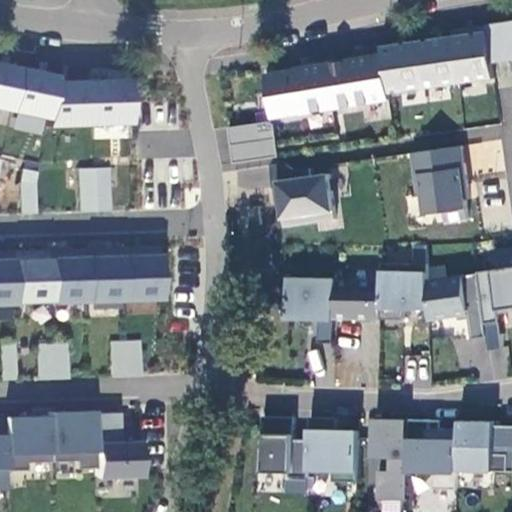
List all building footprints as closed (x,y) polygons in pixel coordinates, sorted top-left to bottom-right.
[(511,57),(511,19),(493,22),(494,29),(497,59),(511,57)] [(497,59),(494,29),(458,34),(464,80),(499,75),(497,59)] [(464,80),(458,34),(423,39),(430,84),(464,80)] [(430,84),(423,39),(388,43),(390,52),(396,89),(430,84)] [(396,89),(390,52),(302,66),(303,69),(275,74),(281,112),(308,108),(309,110),(397,97),(396,89)] [(0,106),(12,109),(21,66),(0,61),(0,106)] [(57,79),(58,73),(21,66),(12,109),(49,117),(57,79)] [(131,121),(130,77),(92,78),(94,122),(131,121)] [(94,122),(92,78),(57,79),(49,117),(48,124),(94,122)] [(284,153),(280,123),(276,119),(234,125),(239,160),(284,153)] [(473,185),(467,143),(416,150),(421,192),(427,191),(429,212),(450,209),(451,219),(472,216),(469,186),(473,185)] [(315,165),(299,167),(290,161),(277,163),(279,184),(286,183),(291,222),(341,216),(335,173),(316,175),(315,165)] [(78,212),(110,212),(111,168),(79,167),(78,212)] [(20,170),(21,214),(38,213),(36,169),(20,170)] [(481,229),(500,231),(503,199),(484,198),(481,229)] [(267,221),(264,203),(253,205),(256,223),(267,221)] [(161,296),(159,245),(123,246),(124,297),(161,296)] [(124,297),(123,246),(86,247),(88,298),(124,297)] [(88,298),(86,247),(50,249),(51,300),(88,298)] [(51,300),(50,249),(13,250),(15,301),(51,300)] [(0,301),(15,301),(13,250),(0,250),(0,301)] [(384,263),(384,281),(383,319),(408,319),(408,307),(431,308),(430,281),(429,264),(384,263)] [(511,266),(479,272),(480,273),(487,323),(502,321),(500,309),(511,307),(511,266)] [(480,273),(430,281),(431,308),(432,320),(470,313),(474,338),(489,336),(487,323),(480,273)] [(339,280),(291,279),(288,318),(337,318),(339,280)] [(384,281),(339,280),(337,318),(383,319),(384,281)] [(0,308),(0,320),(17,321),(17,309),(0,308)] [(111,376),(143,375),(141,339),(110,340),(111,376)] [(69,343),(38,342),(37,379),(68,380),(69,343)] [(17,344),(2,343),(0,380),(15,380),(17,344)] [(141,440),(120,441),(120,412),(94,414),(96,470),(96,476),(142,475),(142,470),(141,440)] [(49,460),(48,414),(5,415),(6,470),(26,469),(25,460),(49,460)] [(96,470),(94,414),(51,415),(53,464),(76,464),(76,471),(96,470)] [(297,417),(266,417),(265,472),(293,472),(293,477),(312,476),(312,468),(312,440),(297,439),(297,417)] [(312,418),(312,440),(312,468),(337,469),(336,481),(361,481),(362,430),(331,430),(331,418),(312,418)] [(412,419),(378,419),(377,456),(393,456),(393,471),(383,471),(382,498),(411,499),(412,470),(412,419)] [(433,419),(412,419),(412,470),(438,470),(438,488),(461,488),(461,470),(462,428),(433,428),(433,419)] [(462,419),(462,428),(461,470),(511,470),(511,424),(492,425),(492,420),(462,419)]
